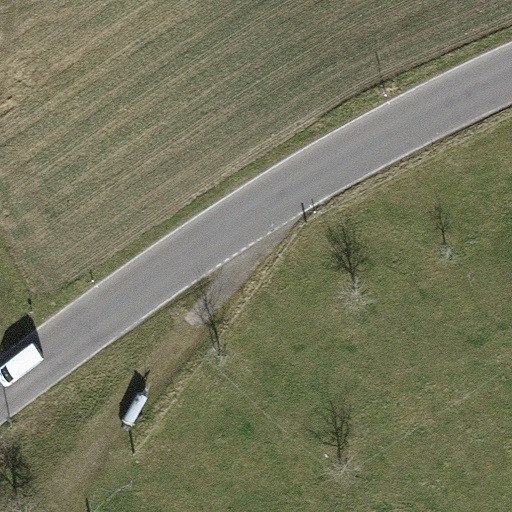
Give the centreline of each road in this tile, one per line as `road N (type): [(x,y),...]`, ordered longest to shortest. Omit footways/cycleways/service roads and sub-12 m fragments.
road 1 (tertiary): [(0,393),(263,206),(511,72)]
road 2 (track): [(263,206),(238,310),(78,511)]
